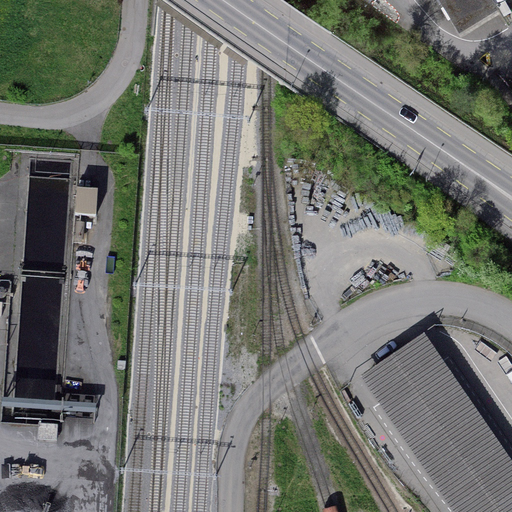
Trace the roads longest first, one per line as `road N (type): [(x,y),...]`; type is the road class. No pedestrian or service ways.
road 1 (secondary): [(220,0),(511,200)]
road 2 (residential): [(134,0),(122,67),(98,96),(61,115),(0,114)]
road 3 (residential): [(319,347),(372,313),(417,299),(465,300),(511,319)]
road 4 (residential): [(319,347),(247,411),(233,447),(229,511)]
road 5 (residential): [(511,35),(466,56),(444,49),(389,0)]
